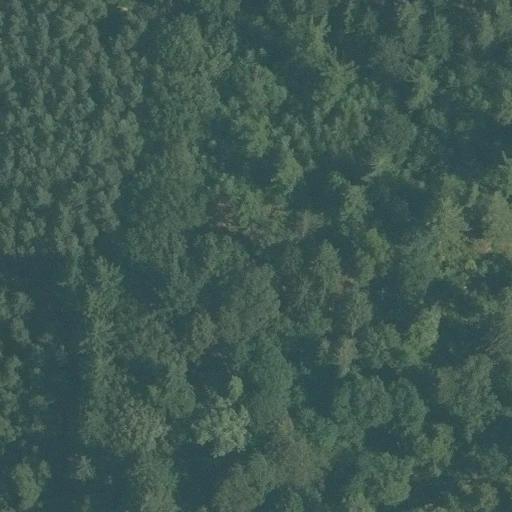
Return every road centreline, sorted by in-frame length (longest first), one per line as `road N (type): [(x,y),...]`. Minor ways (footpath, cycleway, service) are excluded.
road 1 (track): [(190,28),(95,511)]
road 2 (track): [(190,28),(39,0)]
